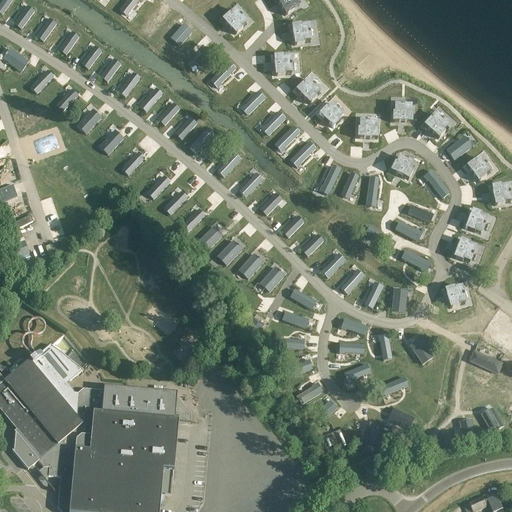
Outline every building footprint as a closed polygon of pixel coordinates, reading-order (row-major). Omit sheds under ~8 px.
[(4,0),(0,6),(0,15),(2,16),(13,1),(12,0),(4,0)] [(128,0),(120,11),(126,17),(140,0),(128,0)] [(199,0),(194,5),(204,15),(220,0),(199,0)] [(276,0),(279,5),(279,6),(280,6),(282,10),(281,10),(282,11),(285,17),(294,12),(293,10),(299,7),(296,1),(297,1),(296,0),(276,0)] [(27,7),(14,26),(21,31),(34,12),(33,13),(27,8),(28,7),(27,7)] [(229,14),(221,21),(226,26),(227,27),(227,26),(230,29),(229,30),(230,31),(231,31),(235,36),(242,29),(241,28),(246,23),(241,18),(242,18),(241,16),(240,16),(235,12),(230,16),(229,14)] [(49,20),(36,38),(43,44),(56,25),(55,25),(49,21),(50,20),(49,20)] [(300,25),(291,27),(292,33),(292,35),(293,34),(294,39),(292,39),(293,40),(294,47),(304,45),(303,43),(310,42),(309,35),(310,35),(310,33),(309,33),(308,26),(301,27),(300,25)] [(72,33),(58,52),(66,57),(79,38),(78,38),(78,39),(71,34),(72,33)] [(94,47),(81,66),(88,71),(101,53),(101,52),(101,53),(94,48),(95,48),(94,47)] [(211,48),(195,64),(198,67),(198,68),(199,70),(200,69),(204,73),(220,57),(211,48)] [(5,57),(3,61),(21,73),(28,63),(10,50),(7,55),(6,54),(5,56),(5,57)] [(283,56),(273,57),(273,64),(273,65),(275,65),(275,69),(274,69),(274,71),(275,77),(284,77),(284,74),(291,74),(291,67),(292,67),(291,65),(290,65),(290,58),(283,59),(283,56)] [(114,60),(100,79),(107,84),(121,65),(120,65),(120,66),(113,61),(114,60)] [(229,64),(211,81),(214,84),(213,85),(217,89),(221,85),(221,84),(235,70),(229,64)] [(47,72),(30,89),(36,95),(53,78),(47,72)] [(132,75),(118,94),(125,99),(139,80),(132,75)] [(302,85),(295,92),(300,96),(299,96),(300,97),(301,96),(304,100),(305,101),(309,106),(316,99),(315,97),(319,92),(315,88),(316,87),(314,85),(313,86),(309,81),(304,86),(302,85)] [(155,90),(139,108),(146,114),(162,96),(155,90)] [(71,91),(56,107),(62,113),(77,97),(71,91)] [(244,106),(240,110),(244,115),(245,114),(248,117),(265,100),(259,93),(245,107),(244,106)] [(173,105),(157,122),(164,127),(179,110),(178,111),(173,106),(173,105)] [(326,108),(319,115),(323,120),(324,121),(325,120),(328,123),(327,124),(328,125),(333,130),(340,123),(338,121),(343,116),(338,111),(339,111),(337,109),(337,110),(332,105),(327,110),(326,108)] [(392,114),(392,123),(398,124),(400,124),(400,123),(404,123),(404,124),(406,124),(412,124),(412,114),(410,114),(410,107),(404,107),(404,106),(401,106),(401,107),(395,107),(394,114),(392,114)] [(91,112),(77,127),(85,136),(101,119),(97,115),(96,116),(91,112)] [(265,127),(261,131),(265,135),(265,134),(268,137),(285,120),(279,114),(265,128),(265,127)] [(430,120),(423,127),(428,131),(429,132),(429,131),(433,134),(432,135),(433,136),(438,141),(445,133),(443,132),(447,126),(443,122),(443,121),(442,120),(441,120),(436,116),(431,121),(430,120)] [(190,119),(175,136),(181,142),(196,125),(190,120),(190,119)] [(357,130),(357,140),(363,140),(365,140),(365,139),(369,139),(369,140),(370,140),(377,141),(377,131),(375,131),(375,124),(369,123),(369,122),(366,122),(366,123),(360,123),(359,130),(357,130)] [(277,144),(275,146),(277,149),(277,150),(281,154),(285,150),(284,149),(299,134),(293,128),(277,144)] [(114,132),(99,148),(107,157),(123,140),(119,136),(118,137),(114,132)] [(206,132),(189,149),(196,155),(209,141),(209,142),(213,137),(209,134),(208,134),(206,132)] [(464,139),(446,152),(454,162),(471,149),(468,145),(469,144),(468,143),(467,143),(464,139)] [(292,160),(290,162),(293,164),(292,165),(296,169),(300,165),(315,150),(309,143),(292,160)] [(138,154),(121,171),(128,177),(144,160),(138,154)] [(230,159),(217,174),(223,179),(240,162),(237,159),(238,159),(233,155),(229,159),(230,159)] [(394,163),(390,172),(396,175),(395,175),(397,176),(397,175),(401,177),(401,178),(402,179),(402,178),(408,181),(412,172),(410,171),(413,165),(407,162),(408,161),(406,160),(405,161),(399,158),(396,164),(394,163)] [(474,162),(466,168),(469,173),(470,174),(471,173),(474,177),(473,178),(474,179),(478,184),(486,178),(484,176),(490,172),(486,167),(487,166),(485,164),(484,165),(480,159),(475,164),(474,162)] [(322,187),(320,192),(325,194),(325,193),(329,195),(332,189),(333,187),(340,171),(332,168),(325,183),(323,186),(323,187),(322,187)] [(429,176),(424,179),(428,184),(429,183),(442,200),(449,195),(434,177),(432,174),(429,177),(429,176)] [(252,180),(239,194),(245,200),(262,182),(259,180),(260,179),(256,175),(252,179),(252,180)] [(350,175),(340,197),(348,200),(358,178),(350,175)] [(163,178),(147,195),(153,201),(170,184),(163,178)] [(366,202),(366,205),(370,206),(370,207),(375,207),(376,202),(375,202),(378,181),(369,179),(366,202)] [(500,186),(491,187),(492,194),(492,195),(493,195),(494,199),(493,199),(493,201),(494,207),(504,205),(504,203),(510,202),(509,195),(510,195),(510,193),(509,193),(508,187),(501,188),(500,186)] [(180,193),(164,210),(170,217),(187,199),(180,193)] [(276,195),(260,211),(266,217),(282,201),(281,201),(275,196),(276,195)] [(64,220),(68,215),(53,202),(49,206),(64,220)] [(410,207),(407,215),(429,224),(433,216),(410,207)] [(198,211),(181,228),(187,234),(205,217),(198,211)] [(467,224),(464,230),(474,233),(474,231),(481,234),(483,228),(484,228),(485,226),(484,225),(486,219),(480,217),(481,215),(472,211),(469,217),(469,218),(470,219),(468,223),(467,222),(466,224),(467,224)] [(490,216),(480,241),(498,248),(503,235),(494,231),(498,219),(490,216)] [(297,217),(281,234),(288,240),(304,223),(303,223),(303,224),(297,218),(298,218),(297,217)] [(399,224),(395,231),(416,242),(418,239),(419,239),(422,234),(416,232),(399,224)] [(213,228),(197,244),(206,253),(222,237),(219,233),(217,232),(213,228)] [(368,232),(365,236),(370,240),(370,239),(388,250),(393,243),(374,231),(371,229),(369,232),(368,232)] [(317,236),(301,252),(307,258),(323,242),(322,242),(317,237),(318,236),(317,236)] [(455,253),(453,259),(462,263),(463,260),(469,263),(472,257),(473,257),(473,255),(472,254),(475,248),(468,246),(469,244),(460,240),(458,246),(457,247),(458,248),(457,252),(455,252),(455,253)] [(233,243),(217,258),(226,267),(242,251),(238,248),(238,247),(237,246),(233,243)] [(405,252),(401,260),(417,268),(420,270),(420,271),(425,273),(428,268),(427,268),(429,264),(423,261),(421,260),(405,252)] [(334,260),(321,274),(327,280),(344,263),(341,260),(342,259),(338,255),(334,259),(334,260)] [(253,256),(238,273),(248,281),(263,264),(259,261),(259,260),(258,259),(257,259),(253,256)] [(274,269),(260,285),(269,294),(284,277),(280,274),(280,273),(279,272),(278,272),(274,269)] [(354,276),(341,290),(347,296),(363,279),(360,276),(361,275),(357,271),(353,276),(354,276)] [(372,290),(364,307),(372,311),(382,289),(379,287),(374,284),(372,289),(372,290)] [(453,288),(444,291),(446,297),(445,297),(446,298),(447,298),(448,302),(447,302),(447,304),(448,304),(449,310),(459,307),(458,305),(465,303),(463,297),(464,297),(463,294),(462,295),(461,288),(454,290),(453,288)] [(294,291),(290,299),(311,311),(313,308),(316,303),(311,300),(311,301),(294,291)] [(394,291),(391,313),(404,315),(406,292),(401,292),(401,291),(399,291),(399,292),(394,291)] [(469,328),(476,308),(468,305),(461,325),(469,328)] [(511,315),(498,307),(482,335),(511,351),(511,315)] [(285,313),(282,322),(305,330),(306,326),(307,327),(309,321),(303,319),(303,320),(285,313)] [(245,331),(240,341),(250,347),(253,342),(263,326),(252,320),(245,331)] [(342,324),(341,330),(346,331),(364,337),(367,329),(345,321),(343,324),(342,324)] [(383,337),(377,338),(378,343),(379,343),(382,362),(391,361),(387,337),(383,338),(383,337)] [(279,340),(278,349),(302,351),(303,347),(304,341),(298,341),(298,342),(279,340)] [(414,344),(410,347),(422,366),(432,359),(420,340),(416,343),(415,342),(413,344),(414,344)] [(339,349),(339,355),(344,355),(344,354),(364,356),(364,347),(340,345),(340,349),(339,349)] [(83,389),(78,394),(75,394),(66,385),(82,371),(50,346),(41,354),(40,352),(5,381),(0,375),(0,411),(16,431),(14,432),(15,434),(14,453),(12,451),(12,452),(28,471),(38,462),(44,469),(49,469),(48,478),(60,479),(57,511),(58,511),(58,509),(60,511),(158,511),(159,507),(164,507),(165,497),(171,497),(173,473),(173,472),(178,423),(190,424),(191,415),(177,399),(83,389)] [(475,353),(470,363),(498,376),(503,366),(475,353)] [(304,364),(286,371),(289,379),(312,371),(310,367),(311,367),(309,362),(304,364)] [(367,366),(344,375),(346,379),(345,379),(347,384),(352,382),(352,381),(370,374),(367,366)] [(466,372),(462,383),(486,392),(490,381),(466,372)] [(404,379),(382,388),(383,391),(382,392),(385,397),(390,395),(390,394),(408,387),(404,379)] [(313,389),(296,399),(300,406),(321,394),(320,390),(317,385),(312,388),(313,389)] [(473,400),(473,393),(464,393),(464,398),(459,398),(458,408),(482,409),(482,400),(473,400)] [(326,407),(312,420),(318,427),(336,410),(333,407),(334,407),(330,402),(326,406),(326,407)] [(393,416),(390,422),(410,431),(415,420),(394,410),(391,416),(393,416)] [(493,411),(482,417),(492,434),(503,428),(493,411)] [(473,421),(460,424),(464,441),(477,438),(473,421)] [(369,426),(363,427),(366,449),(378,447),(375,424),(368,425),(369,426)] [(450,434),(436,437),(440,454),(453,451),(450,434)] [(482,498),(487,508),(488,511),(498,511),(504,510),(500,500),(497,492),(482,498)] [(465,511),(478,511),(487,508),(482,498),(463,507),(465,511)]
